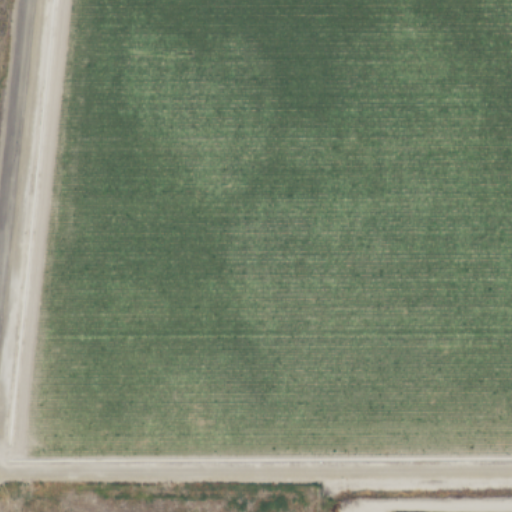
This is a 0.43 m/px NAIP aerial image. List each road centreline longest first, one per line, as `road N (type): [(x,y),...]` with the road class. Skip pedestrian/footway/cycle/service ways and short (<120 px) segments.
road 1 (residential): [(511,472),(0,474)]
road 2 (residential): [(28,0),(0,246)]
road 3 (track): [(355,511),(368,505),(511,503)]
